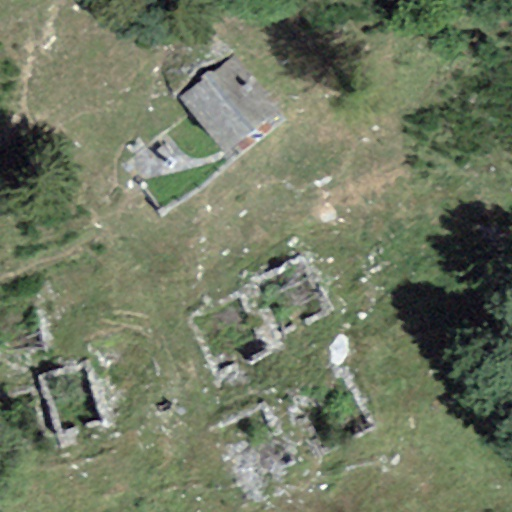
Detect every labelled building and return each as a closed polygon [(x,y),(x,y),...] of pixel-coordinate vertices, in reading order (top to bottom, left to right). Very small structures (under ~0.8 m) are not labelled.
[(276,107),(236,54),(187,90),(227,143),(276,107)] [(327,312),(300,255),(248,279),(275,336),(327,312)] [(266,352),(239,295),(188,319),(215,376),(266,352)] [(0,363),(48,354),(36,296),(0,302),(0,363)] [(106,419),(87,363),(40,379),(59,435),(106,419)] [(370,426),(343,368),(291,392),(318,450),(370,426)] [(43,440),(32,389),(0,396),(0,406),(9,447),(43,440)] [(294,465),(267,407),(215,431),(242,489),(294,465)]
